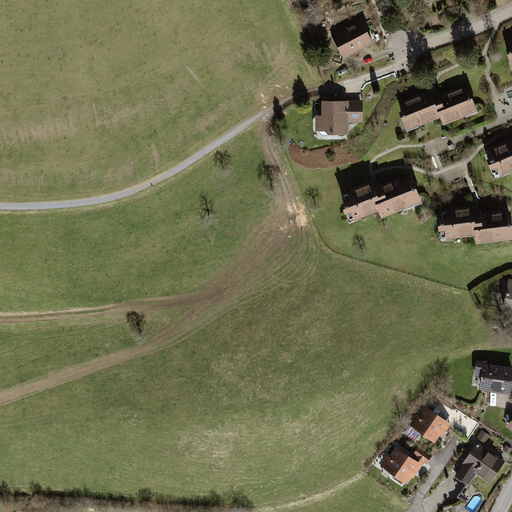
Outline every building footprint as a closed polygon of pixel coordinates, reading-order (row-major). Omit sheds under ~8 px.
[(343,58),(372,42),(361,19),(331,35),(343,58)] [(443,124),(478,111),(467,84),(433,96),(430,90),(404,99),(405,101),(398,103),(408,130),(440,117),(443,124)] [(322,115),(315,115),(315,133),(349,134),(349,122),(363,122),(364,100),(322,100),(322,115)] [(511,141),(510,142),(508,139),(487,146),(488,149),(484,150),(495,176),(511,169),(511,141)] [(348,189),(343,195),(345,202),(341,204),(345,214),(350,212),(353,219),(377,210),(381,218),(422,201),(410,177),(400,180),(398,177),(376,186),(373,178),(348,189)] [(476,242),(511,239),(508,208),(475,211),(475,206),(439,210),(442,238),(475,234),(476,242)] [(511,277),(508,277),(503,308),(511,309),(511,277)] [(487,360),(476,359),(474,376),(481,376),(479,389),(510,393),(511,377),(511,365),(487,362),(487,360)] [(416,413),(409,424),(434,442),(440,435),(442,437),(451,423),(426,405),(419,415),(416,413)] [(490,435),(482,429),(476,437),(485,443),(490,435)] [(478,441),(454,474),(468,485),(477,473),(490,483),(505,461),(478,441)] [(511,449),(511,448),(506,444),(503,449),(509,453),(511,449)] [(414,458),(396,446),(389,456),(387,454),(380,465),(406,484),(412,476),(413,477),(424,462),(426,464),(432,455),(418,446),(413,454),(415,456),(414,458)] [(465,502),(474,491),(467,485),(458,496),(465,502)]
